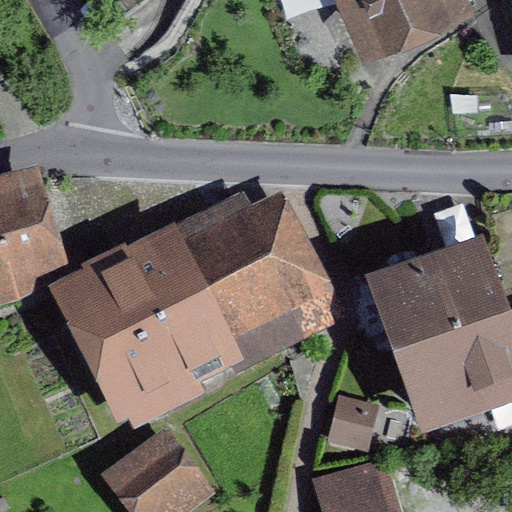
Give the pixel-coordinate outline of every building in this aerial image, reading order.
[(321,0),(350,69),(464,22),(455,0),(321,0)] [(0,314),(60,280),(28,178),(0,187),(0,314)] [(245,216),(313,340),(343,324),(274,199),(245,216)] [(245,216),(236,200),(31,311),(104,443),(115,437),(121,449),(195,409),(190,401),(219,385),(222,390),(313,340),(245,216)] [(511,416),(511,372),(493,324),(467,258),(346,305),(405,457),(511,416)] [(511,316),(493,324),(511,372),(511,316)] [(366,458),(375,410),(333,401),(323,450),(366,458)] [(195,511),(207,503),(159,438),(91,487),(109,511),(195,511)] [(312,511),(391,511),(378,466),(305,487),(312,511)]
